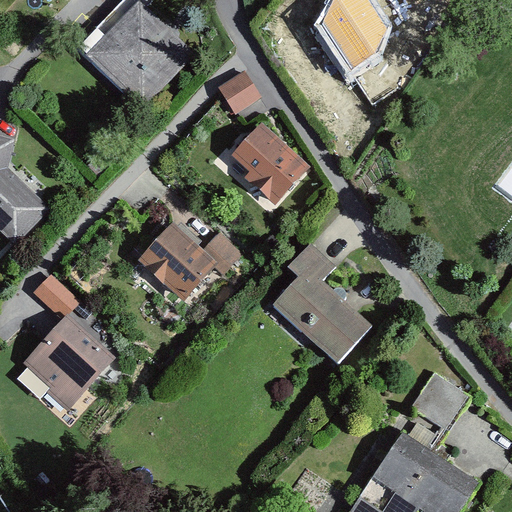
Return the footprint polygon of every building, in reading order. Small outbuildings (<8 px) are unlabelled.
[(389,29),(370,0),(333,0),(324,25),(355,72),(378,57),(389,29)] [(197,56),(139,1),(85,58),(143,113),(197,56)] [(221,89),(237,115),(263,98),(247,72),(221,89)] [(262,127),(228,162),(277,209),(311,174),(262,127)] [(16,143),(0,138),(0,237),(14,251),(49,217),(8,174),(16,143)] [(204,252),(177,227),(140,267),(188,311),(223,273),(225,271),(204,252)] [(224,232),(204,252),(225,271),(223,273),(227,278),(245,255),(224,232)] [(340,269),(312,245),(288,272),(300,282),(277,308),(336,360),(361,331),(319,294),(340,269)] [(115,366),(66,319),(20,368),(69,415),(115,366)] [(438,374),(412,405),(452,430),(472,397),(438,374)] [(403,433),(375,478),(397,491),(384,511),(377,511),(359,500),(351,511),(418,511),(419,511),(420,511),(461,511),(481,480),(403,433)]
